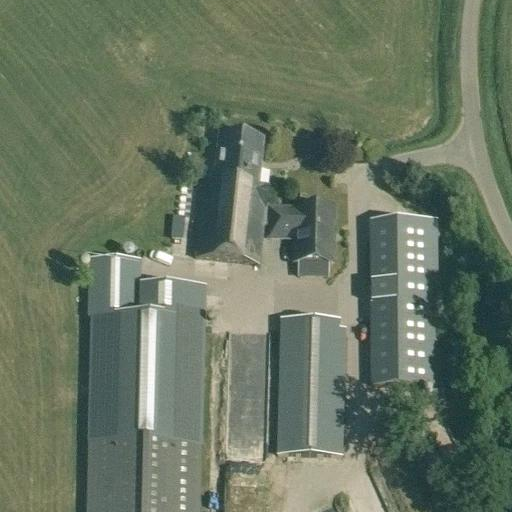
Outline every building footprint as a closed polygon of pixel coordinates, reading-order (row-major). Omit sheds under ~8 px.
[(204,179),(195,260),(259,267),(263,228),(265,212),(268,190),(257,188),(262,141),(219,137),(214,180),(204,179)] [(265,212),(263,228),(269,228),(268,240),(296,240),(295,264),(331,264),(332,211),(321,211),(319,207),(310,207),(308,211),(265,212)] [(373,388),(437,387),(436,306),(404,306),(403,227),(370,227),(373,388)] [(195,511),(198,449),(201,321),(201,288),(139,287),(140,263),(89,262),(88,319),(94,320),(88,511),(195,511)] [(342,459),(344,324),(281,323),(278,457),(342,459)] [(260,444),(235,446),(237,464),(262,461),(260,444)] [(406,504),(417,499),(396,451),(385,456),(406,504)] [(409,511),(443,511),(434,495),(408,509),(409,511)]
